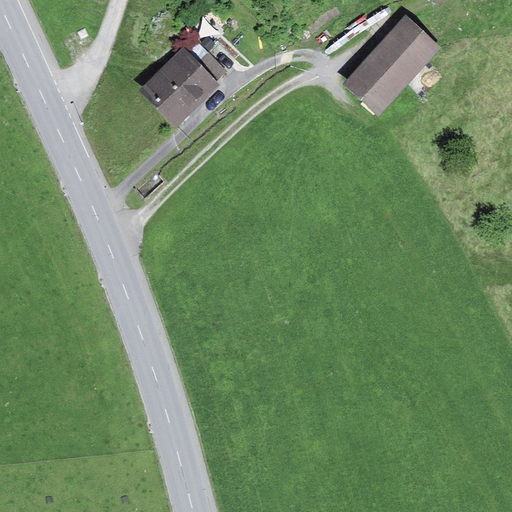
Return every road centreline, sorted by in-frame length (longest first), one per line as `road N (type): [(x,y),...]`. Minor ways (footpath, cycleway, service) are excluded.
road 1 (primary): [(0,0),(109,242),(194,511)]
road 2 (track): [(283,58),(336,63),(263,103),(109,242)]
road 3 (track): [(50,102),(86,81),(118,0)]
